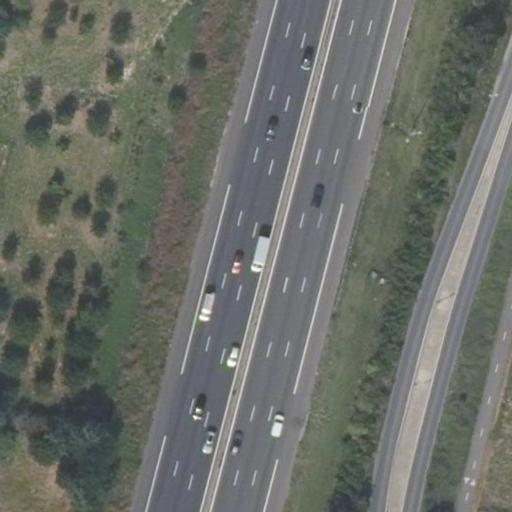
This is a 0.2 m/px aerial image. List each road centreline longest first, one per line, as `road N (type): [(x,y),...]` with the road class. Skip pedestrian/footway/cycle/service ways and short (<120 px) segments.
road 1 (motorway): [(240,511),(371,0)]
road 2 (motorway): [(301,0),(171,511)]
road 3 (secondary): [(511,79),(426,292),(377,511)]
road 4 (secondary): [(410,511),(455,323),(511,145)]
